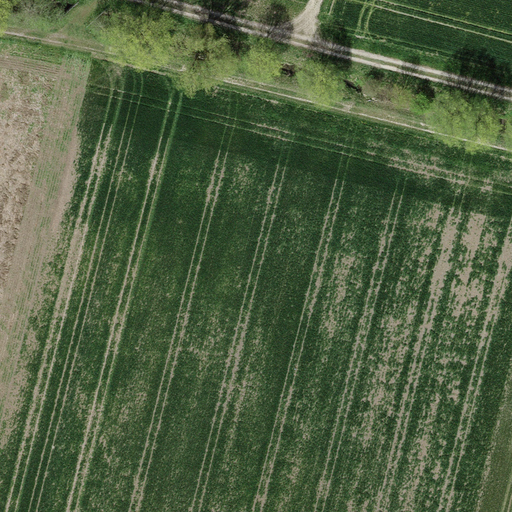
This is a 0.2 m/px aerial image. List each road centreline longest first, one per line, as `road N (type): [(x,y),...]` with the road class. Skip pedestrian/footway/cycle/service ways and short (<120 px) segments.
road 1 (track): [(57,40),(511,151)]
road 2 (track): [(298,41),(511,97)]
road 3 (track): [(144,0),(298,41)]
